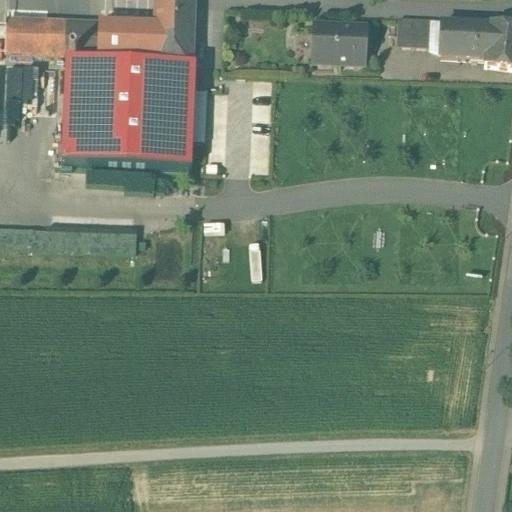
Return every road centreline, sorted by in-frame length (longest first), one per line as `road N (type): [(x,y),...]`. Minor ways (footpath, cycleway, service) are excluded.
road 1 (track): [(492,442),(0,464)]
road 2 (residential): [(511,315),(482,511)]
